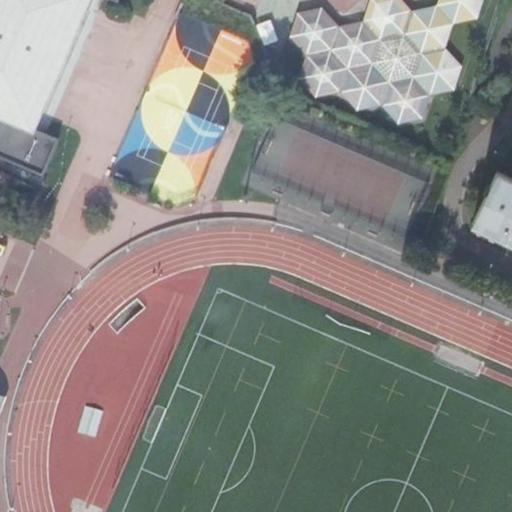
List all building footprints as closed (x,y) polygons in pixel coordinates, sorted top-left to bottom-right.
[(0,0),(0,156),(43,175),(59,138),(35,128),(43,108),(46,109),(52,94),(59,78),(65,64),(74,43),(80,30),(88,11),(86,10),(90,0),(115,0),(118,1),(118,0),(0,0)] [(218,0),(238,8),(241,0),(218,0)] [(297,14),(290,37),(305,56),(299,80),(314,97),(342,91),(358,108),(380,104),(384,105),(399,121),(422,116),(429,95),(431,92),(453,87),(461,66),(445,49),(445,45),(451,24),(454,21),(476,16),(481,0),(371,0),(365,19),(362,22),(340,27),(323,8),(297,14)] [(511,179),(497,172),(473,224),(511,242),(511,179)] [(110,432),(94,424),(83,449),(99,456),(110,432)]
